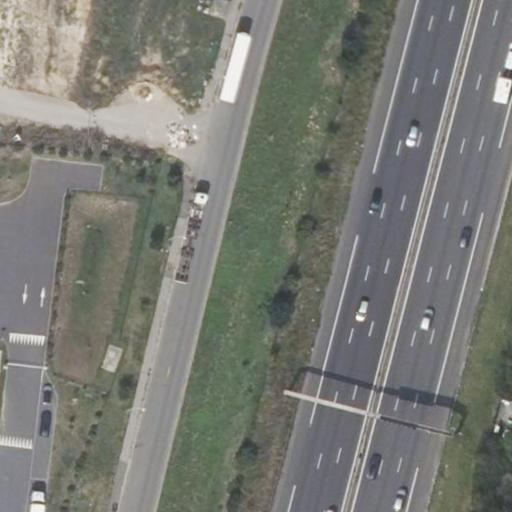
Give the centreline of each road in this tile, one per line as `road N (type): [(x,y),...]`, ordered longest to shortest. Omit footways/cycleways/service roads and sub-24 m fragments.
road 1 (motorway): [(444,0),(313,511)]
road 2 (motorway): [(380,511),(511,0)]
road 3 (unclassified): [(254,0),(133,511)]
